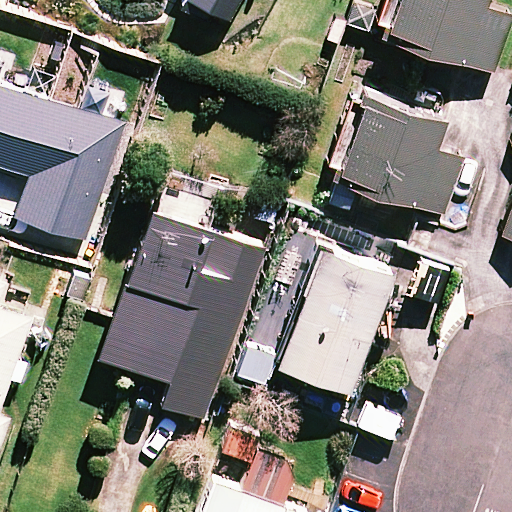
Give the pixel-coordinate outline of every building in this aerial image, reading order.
[(235,0),(182,0),(169,23),(193,37),(209,8),(226,18),(235,0)] [(483,0),(390,0),(380,32),(492,69),(511,12),(483,3),(483,0)] [(443,116),(360,89),(332,175),(443,210),(461,154),(433,145),(443,116)] [(511,190),(499,232),(511,235),(511,190)] [(262,244),(146,204),(95,352),(168,377),(160,401),(203,416),(262,244)] [(390,267),(319,241),(275,360),(346,386),(390,267)] [(0,432),(6,413),(0,410),(0,392),(27,311),(0,301),(0,432)] [(278,500),(292,458),(252,444),(257,430),(228,419),(208,477),(196,511),(303,511),(304,509),(278,500)]
